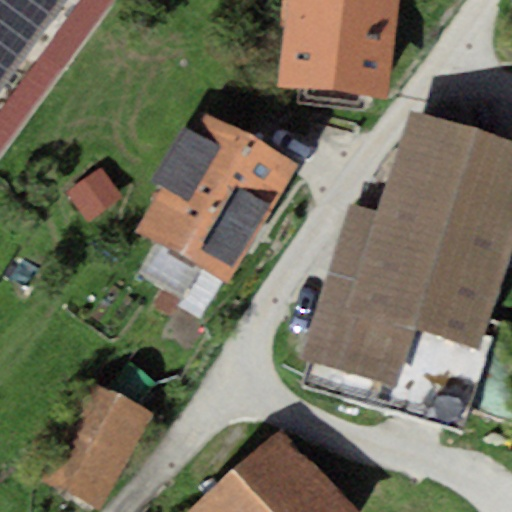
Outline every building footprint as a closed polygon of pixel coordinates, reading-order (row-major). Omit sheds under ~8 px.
[(0,151),(110,0),(82,0),(0,113),(0,151)] [(0,0),(0,91),(66,0),(0,0)] [(399,0),(288,0),(278,86),(387,99),(399,0)] [(511,240),(511,139),(410,108),(376,218),(348,210),(302,358),(310,360),(302,388),(465,439),(497,335),(483,331),(511,240)] [(294,165),(204,114),(195,130),(186,124),(154,180),(164,186),(138,231),(227,282),(294,165)] [(125,198),(103,167),(66,193),(88,224),(125,198)] [(153,412),(92,379),(40,475),(100,508),(153,412)] [(362,511),(281,422),(180,511),(362,511)]
